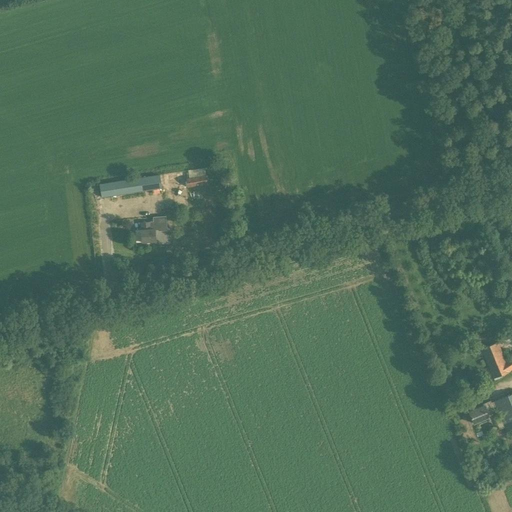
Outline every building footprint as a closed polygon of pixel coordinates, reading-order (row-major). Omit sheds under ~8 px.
[(204,168),(185,171),(187,184),(187,187),(207,184),(204,168)] [(162,188),(160,175),(160,174),(98,183),(101,197),(162,188)] [(155,241),(154,230),(158,229),(158,231),(166,230),(166,216),(153,217),(153,221),(140,222),(140,229),(141,242),(155,241)] [(133,217),(133,229),(139,229),(139,220),(151,221),(151,218),(133,217)] [(480,349),(493,379),(511,368),(511,357),(505,361),(497,342),(480,349)] [(483,404),(482,405),(468,411),(474,424),(488,418),(486,414),(494,411),(493,409),(496,408),(506,432),(511,428),(511,392),(493,402),(491,403),(490,401),(483,404)]
